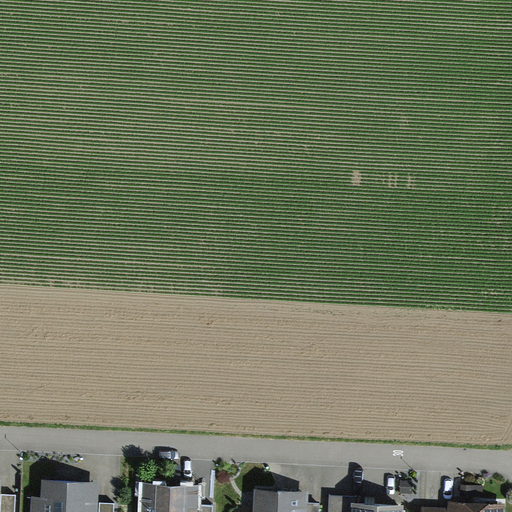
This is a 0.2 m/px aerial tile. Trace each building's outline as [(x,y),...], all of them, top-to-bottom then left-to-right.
[(109,511),(109,501),(90,501),(90,483),(43,482),(43,499),(32,499),(31,511),(109,511)] [(207,511),(208,505),(188,504),(188,487),(142,485),(140,511),(207,511)] [(301,491),(252,490),(251,511),(315,511),(315,504),(301,504),(301,491)] [(0,511),(9,511),(10,494),(0,493),(0,511)] [(393,511),(394,506),(350,504),(350,496),(326,495),(325,511),(393,511)]
